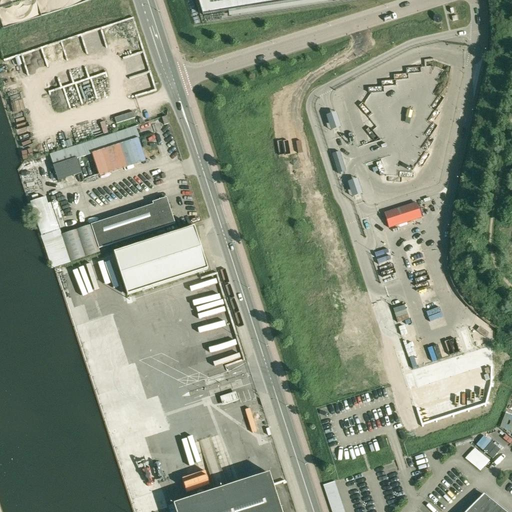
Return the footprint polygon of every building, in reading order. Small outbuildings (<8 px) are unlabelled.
[(197,0),(202,16),(306,0),(197,0)] [(175,224),(166,198),(152,203),(153,205),(91,225),(98,249),(175,224)] [(422,218),(417,203),(384,213),(388,229),(422,218)] [(207,270),(194,227),(113,253),(127,296),(207,270)] [(110,373),(120,409),(143,403),(132,362),(115,366),(116,371),(110,373)] [(211,375),(214,385),(225,382),(222,372),(211,375)] [(224,405),(237,400),(235,394),(222,398),(224,405)] [(281,511),(269,473),(228,487),(173,504),(175,511),(281,511)] [(332,511),(343,511),(334,482),(323,485),(332,511)] [(503,511),(483,494),(472,506),(468,509),(465,511),(503,511)]
